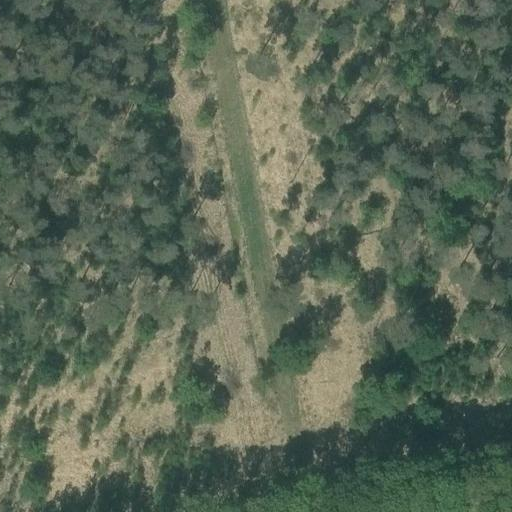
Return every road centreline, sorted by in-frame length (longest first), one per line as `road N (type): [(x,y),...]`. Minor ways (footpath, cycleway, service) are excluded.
road 1 (track): [(206,0),(303,511)]
road 2 (track): [(511,488),(379,511)]
